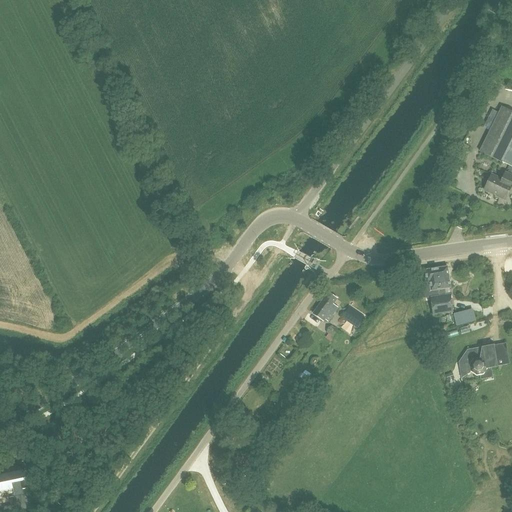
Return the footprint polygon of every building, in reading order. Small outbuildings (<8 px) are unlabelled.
[(501,89),(497,97),(507,101),(511,93),(501,89)] [(511,142),(511,112),(501,107),(479,152),(502,163),(511,142)] [(501,180),(491,176),(484,190),(505,200),(511,186),(511,184),(511,183),(511,161),(507,172),(508,172),(507,174),(505,173),(501,180)] [(425,270),(428,291),(430,291),(433,315),(453,312),(451,294),(447,295),(446,289),(451,288),(448,267),(425,270)] [(333,304),(337,299),(328,293),(313,314),(324,321),(330,313),(333,315),(338,307),(333,304)] [(345,312),(340,320),(356,331),(361,323),(345,312)] [(331,326),(326,333),(328,334),(334,338),(339,331),(331,326)] [(444,331),(432,335),(442,367),(454,362),(444,331)] [(459,361),(461,378),(471,372),(472,373),(474,375),(477,375),(480,375),(481,379),(493,377),(491,368),(509,364),(506,343),(467,350),(459,361)] [(445,375),(447,381),(454,378),(452,372),(445,375)] [(14,490),(22,488),(21,480),(12,482),(14,490)] [(24,494),(22,488),(14,490),(15,496),(24,494)]
